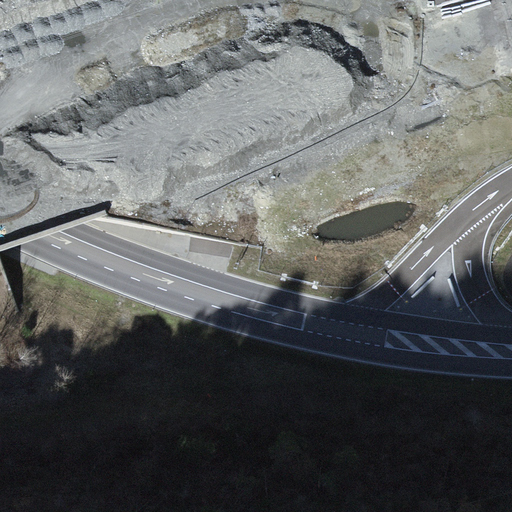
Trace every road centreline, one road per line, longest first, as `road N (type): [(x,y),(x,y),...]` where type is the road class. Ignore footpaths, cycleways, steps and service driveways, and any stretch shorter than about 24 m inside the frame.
road 1 (motorway): [(0,205),(511,27)]
road 2 (motorway): [(344,0),(0,112)]
road 3 (primary): [(0,210),(168,282),(338,329)]
road 4 (motorway): [(338,329),(473,208)]
road 5 (primary): [(338,329),(511,352)]
road 6 (motorway): [(511,329),(471,279),(473,208)]
